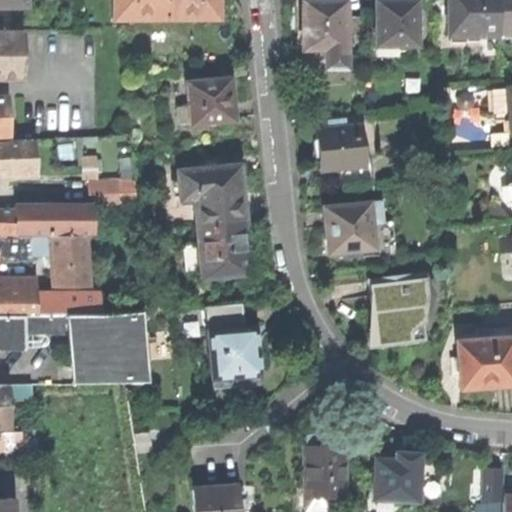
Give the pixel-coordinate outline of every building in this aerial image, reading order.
[(112,0),(113,18),(133,18),(133,14),(195,14),(195,17),(216,17),(215,0),(112,0)] [(498,35),(498,0),(448,0),(448,38),(498,38),(498,35)] [(511,34),(511,0),(498,0),(498,35),(511,34)] [(326,49),(347,49),(346,19),(346,2),(323,1),(303,1),(303,50),(326,49)] [(416,46),(416,1),(395,2),(375,2),(375,46),(399,46),(416,46)] [(362,49),(363,19),(346,19),(347,49),(362,49)] [(21,80),(22,32),(0,31),(0,80),(4,80),(21,80)] [(399,46),(375,46),(376,57),(399,57),(399,46)] [(326,68),(347,69),(347,49),(326,49),(326,68)] [(186,82),(188,107),(189,123),(189,126),(233,122),(232,102),(230,79),(186,82)] [(507,110),(505,93),(492,94),(493,111),(507,110)] [(189,123),(188,107),(177,108),(179,124),(189,123)] [(318,151),(320,171),(340,169),(365,166),(364,154),(361,126),(345,128),(335,129),(315,131),(318,151)] [(34,174),(33,139),(6,140),(7,143),(8,143),(10,175),(34,174)] [(0,175),(10,175),(8,143),(7,143),(0,143),(0,175)] [(370,153),(364,154),(365,166),(340,169),(342,184),(373,181),(370,153)] [(83,160),(83,180),(96,180),(95,159),(83,160)] [(176,172),(178,197),(192,195),(196,227),(244,222),(241,195),(238,166),(218,168),(203,169),(176,172)] [(121,183),(122,203),(134,203),(134,182),(121,183)] [(325,227),(328,255),(339,254),(360,253),(370,252),(368,216),(381,215),(380,205),(324,210),(325,227)] [(15,206),(15,210),(15,235),(94,234),(91,206),(15,206)] [(0,234),(15,235),(15,210),(0,210),(0,234)] [(245,222),(244,222),(196,227),(201,280),(248,275),(246,252),(245,236),(246,236),(245,222)] [(50,238),(51,254),(53,285),(89,285),(84,236),(49,236),(50,238)] [(0,238),(0,262),(32,262),(32,255),(31,238),(0,238)] [(51,254),(50,238),(31,238),(32,255),(51,254)] [(360,253),(339,254),(340,261),(360,259),(360,253)] [(369,347),(423,341),(418,299),(424,298),(421,274),(368,280),(373,325),(376,344),(369,345),(369,347)] [(0,290),(0,316),(30,316),(37,316),(36,293),(36,290),(0,290)] [(63,316),(68,316),(66,293),(36,293),(37,316),(63,316)] [(66,293),(68,316),(101,315),(99,293),(66,293)] [(211,389),(259,385),(256,351),(254,327),(240,328),(238,303),(204,306),(211,389)] [(121,314),(101,315),(104,366),(105,370),(126,368),(121,314)] [(101,315),(68,316),(72,368),(104,366),(101,315)] [(63,333),(63,316),(37,316),(30,316),(30,333),(63,333)] [(0,317),(0,347),(24,347),(24,318),(0,317)] [(476,341),(509,338),(508,328),(475,331),(476,341)] [(488,388),(511,386),(511,352),(511,338),(509,338),(476,341),(456,342),(459,390),(488,388)] [(72,368),(73,383),(106,383),(105,370),(104,366),(72,368)] [(3,385),(4,401),(32,400),(31,385),(3,385)] [(0,457),(35,457),(35,441),(19,442),(19,433),(0,433),(0,457)] [(302,446),(305,511),(306,511),(329,511),(328,497),(345,497),(342,445),(331,445),(302,446)] [(376,461),(373,499),(416,503),(420,457),(397,455),(396,463),(376,461)] [(485,469),(484,499),(502,500),(504,470),(485,469)] [(192,490),(193,511),(239,511),(238,487),(192,490)] [(0,511),(11,511),(10,497),(0,498),(0,511)]
